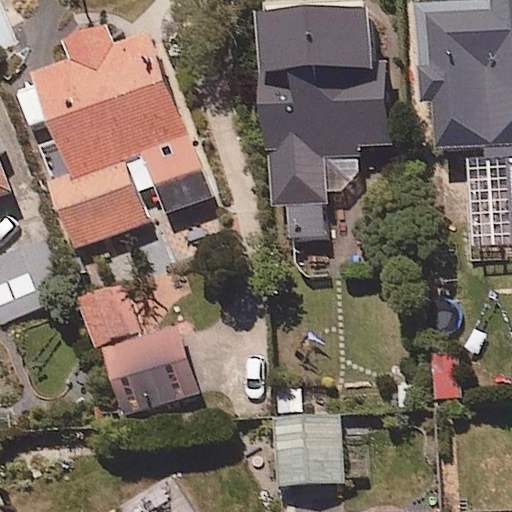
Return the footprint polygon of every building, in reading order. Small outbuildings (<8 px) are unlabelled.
[(0,0),(0,54),(22,46),(3,0),(0,0)] [(490,169),(511,167),(511,0),(421,6),(431,152),(489,148),(490,169)] [(364,170),(363,149),(395,146),(391,72),(380,72),(377,9),(265,16),(276,210),(293,209),(294,240),(331,238),(328,192),(353,190),(364,170)] [(118,46),(112,29),(69,44),(76,63),(33,79),(56,141),(40,147),(78,250),(152,223),(215,200),(154,33),(118,46)] [(0,197),(19,189),(0,143),(0,197)] [(0,324),(44,308),(70,299),(47,234),(0,250),(0,324)] [(126,281),(81,296),(99,349),(106,347),(131,418),(203,393),(180,327),(146,339),(126,281)] [(473,398),(471,352),(436,354),(438,399),(473,398)] [(342,416),(278,422),(284,488),(348,482),(342,416)] [(158,511),(151,500),(131,511),(158,511)]
